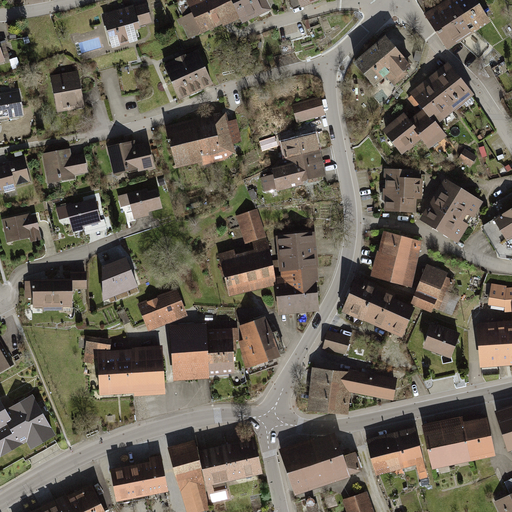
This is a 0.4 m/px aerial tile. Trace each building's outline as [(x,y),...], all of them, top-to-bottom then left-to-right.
[(232,0),(183,0),(175,4),(190,37),(240,15),(232,0)] [(232,0),(240,15),(243,22),(269,9),(264,0),(232,0)] [(288,0),(290,3),(295,1),(299,11),(329,0),(288,0)] [(476,0),(449,0),(426,15),(447,47),(489,21),(476,0)] [(148,5),(103,17),(110,46),(143,38),(141,29),(153,26),(148,5)] [(385,37),(353,65),(374,89),(387,78),(394,87),(409,74),(407,72),(411,68),(410,67),(413,64),(410,60),(407,57),(404,59),(385,37)] [(179,65),(168,70),(180,98),(213,83),(201,56),(191,60),(190,56),(177,62),(179,65)] [(450,66),(430,82),(451,108),(471,92),(450,66)] [(80,72),(50,79),(57,113),(87,107),(80,72)] [(430,82),(410,99),(416,106),(419,104),(426,111),(434,122),(451,108),(430,82)] [(22,91),(0,94),(0,120),(26,116),(22,91)] [(320,98),(293,104),(297,124),(325,119),(320,98)] [(426,111),(411,124),(422,137),(430,147),(445,135),(434,122),(426,111)] [(167,128),(177,170),(237,156),(235,146),(245,144),(239,121),(230,123),(228,113),(167,128)] [(404,116),(386,131),(404,152),(422,137),(411,124),(404,116)] [(276,135),(262,140),(265,147),(278,141),(276,135)] [(272,172),(277,193),(326,181),(315,137),(282,145),(288,168),(272,172)] [(110,148),(116,175),(153,167),(148,144),(136,146),(135,142),(110,148)] [(45,156),(50,188),(77,184),(76,176),(91,174),(88,156),(73,159),(72,151),(45,156)] [(476,158),(466,151),(460,160),(471,166),(476,158)] [(0,169),(0,190),(14,187),(14,186),(29,182),(24,159),(8,164),(9,167),(0,169)] [(413,172),(384,171),(383,214),(415,215),(415,196),(420,196),(420,189),(417,188),(415,188),(416,182),(412,182),(413,172)] [(445,184),(423,222),(460,244),(482,205),(445,184)] [(131,209),(133,221),(155,216),(154,213),(162,212),(157,191),(149,193),(148,190),(118,197),(122,211),(131,209)] [(500,219),(492,224),(507,249),(510,247),(511,250),(511,194),(493,206),(500,219)] [(69,223),(71,232),(100,225),(95,202),(70,208),(69,206),(57,209),(61,225),(69,223)] [(220,255),(230,292),(275,282),(269,247),(257,211),(243,216),(251,242),(255,241),(259,254),(236,260),(234,252),(220,255)] [(242,226),(238,214),(225,219),(229,230),(242,226)] [(28,215),(4,221),(8,242),(31,237),(32,241),(40,240),(35,217),(28,218),(28,215)] [(318,278),(313,234),(279,237),(284,282),(277,284),(280,310),(318,306),(316,279),(318,278)] [(422,246),(385,236),(373,279),(411,289),(422,246)] [(125,258),(102,268),(102,303),(138,288),(125,258)] [(414,308),(432,315),(434,308),(453,316),(461,297),(451,293),(457,278),(427,266),(411,307),(414,308)] [(31,300),(31,313),(73,313),(73,293),(86,293),(86,274),(70,274),(70,284),(26,284),(27,300),(31,300)] [(356,278),(340,313),(401,339),(414,308),(411,307),(389,298),(391,294),(356,278)] [(511,324),(479,325),(480,370),(511,368),(511,287),(490,289),(491,313),(511,313),(511,321),(511,324)] [(140,304),(149,329),(186,316),(177,291),(140,304)] [(245,343),(242,344),(246,365),(250,374),(266,368),(264,360),(285,352),(277,332),(271,334),(264,318),(244,325),(246,330),(244,331),(245,341),(245,343)] [(170,327),(172,380),(209,378),(209,372),(237,370),(235,330),(208,331),(208,325),(170,327)] [(432,327),(423,351),(451,362),(461,338),(432,327)] [(328,332),(324,350),(346,355),(350,338),(328,332)] [(163,348),(132,349),(133,353),(109,354),(111,341),(88,338),(84,361),(98,363),(100,397),(135,395),(135,399),(166,397),(163,348)] [(0,375),(14,368),(0,341),(0,375)] [(314,367),(307,411),(348,418),(351,395),(394,402),(397,380),(314,367)] [(0,397),(0,456),(27,441),(31,448),(55,434),(33,395),(7,410),(0,397)] [(511,409),(494,415),(507,454),(511,452),(511,409)] [(464,426),(471,456),(494,451),(487,421),(464,426)] [(471,456),(464,426),(426,434),(432,464),(471,456)] [(417,429),(370,441),(380,478),(417,468),(421,484),(431,481),(417,429)] [(337,434),(282,452),(297,498),(363,476),(355,453),(344,456),(337,434)] [(200,454),(207,483),(225,479),(261,471),(254,441),(235,446),(225,449),(225,448),(200,454)] [(193,443),(169,450),(179,485),(203,479),(193,443)] [(112,473),(118,504),(148,498),(147,492),(167,488),(161,456),(151,458),(152,462),(141,464),(141,467),(112,473)] [(203,479),(179,485),(187,511),(192,511),(193,511),(200,510),(207,507),(203,495),(206,494),(203,479)] [(225,479),(207,483),(210,494),(227,490),(225,479)] [(103,511),(92,487),(68,498),(67,495),(30,511),(103,511)] [(210,494),(212,501),(229,497),(227,490),(210,494)] [(348,511),(376,511),(370,493),(345,501),(348,511)] [(511,511),(511,494),(495,503),(499,511),(511,511)] [(300,511),(321,511),(318,499),(299,504),(300,511)]
